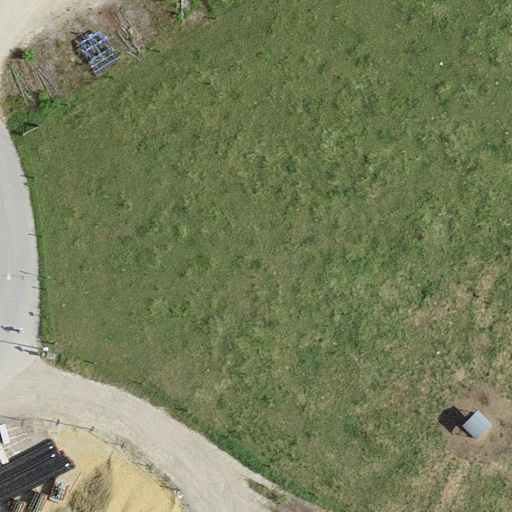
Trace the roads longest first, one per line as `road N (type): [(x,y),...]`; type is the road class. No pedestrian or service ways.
road 1 (motorway): [(0,411),(146,321),(511,53)]
road 2 (motorway): [(374,0),(0,266)]
road 3 (track): [(0,375),(138,417),(202,469),(228,511)]
road 4 (residential): [(0,335),(14,244),(0,193)]
